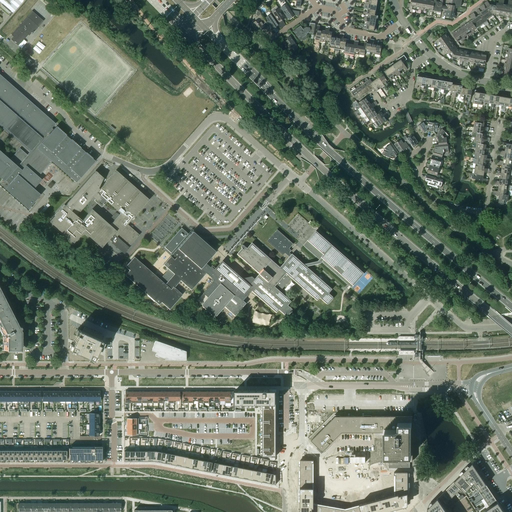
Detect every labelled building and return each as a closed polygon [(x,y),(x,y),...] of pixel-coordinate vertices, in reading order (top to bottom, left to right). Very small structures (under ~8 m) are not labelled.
[(0,0),(0,1),(13,13),(24,0),(0,0)] [(511,16),(511,5),(496,3),(496,6),(491,5),(487,7),(492,14),(493,13),(511,16)] [(291,11),(286,4),(281,8),(288,19),(294,16),(294,15),(295,11),(292,10),(291,10),(291,11)] [(493,15),(492,14),(487,7),(485,9),(484,7),(485,6),(483,4),(481,6),(489,17),(493,15)] [(486,20),(489,17),(481,6),(479,7),(480,10),(481,9),(482,11),(481,12),(486,20)] [(285,18),(279,8),(272,13),(279,23),(285,18)] [(486,20),(481,12),(479,9),(476,11),(478,13),(479,13),(480,14),(478,16),(483,24),(487,21),(486,20)] [(13,36),(11,40),(18,46),(29,32),(32,34),(43,21),(32,11),(11,34),(13,36)] [(483,24),(478,16),(475,17),(474,16),(475,15),(474,13),(471,14),(480,26),(483,24)] [(266,28),(263,22),(265,20),(261,14),(256,18),(257,20),(252,23),(258,31),(260,29),(261,31),(266,28)] [(279,25),(271,14),(266,18),(273,29),(279,25)] [(480,26),(471,14),(469,16),(471,18),(472,18),(473,19),(471,21),(476,28),(480,26)] [(476,28),(471,21),(466,24),(473,33),(474,32),(473,30),(476,28)] [(301,27),(301,26),(293,31),(300,40),(301,39),(301,40),(302,40),(303,40),(304,40),(305,40),(306,39),(306,38),(306,37),(306,36),(306,35),(307,35),(306,34),(308,33),(315,34),(316,24),(310,23),(309,26),(306,25),(304,27),(303,25),(301,27)] [(473,33),(466,24),(461,27),(467,35),(470,33),(471,35),(473,33)] [(467,35),(461,27),(457,30),(463,40),(465,39),(464,37),(467,35)] [(463,40),(457,30),(452,34),(457,42),(460,39),(462,41),(463,40)] [(442,44),(449,38),(446,33),(436,40),(438,42),(440,41),(442,44)] [(298,48),(292,39),(290,36),(287,38),(288,39),(284,42),(285,42),(283,43),(285,46),(284,47),(287,52),(293,47),(295,50),(298,48)] [(453,43),(449,38),(442,44),(444,47),(442,48),(443,50),(453,43)] [(448,53),(456,48),(453,43),(443,50),(444,51),(446,50),(448,53)] [(457,59),(458,50),(457,50),(456,48),(448,53),(452,58),(457,59)] [(407,69),(403,62),(400,58),(398,59),(399,61),(396,62),(401,70),(404,68),(406,70),(407,69)] [(401,70),(396,62),(394,64),(393,63),(391,64),(399,75),(401,74),(399,71),(401,70)] [(399,75),(391,64),(390,65),(391,66),(388,68),(393,75),(396,74),(397,76),(399,75)] [(395,78),(393,75),(388,68),(385,70),(384,69),(383,70),(391,81),(395,78)] [(389,83),(383,74),(380,76),(379,76),(380,75),(378,73),(376,74),(384,86),(389,83)] [(41,180),(38,177),(52,161),(76,182),(95,161),(56,126),(53,130),(51,128),(55,123),(0,74),(0,177),(4,181),(5,180),(7,182),(4,186),(29,208),(40,195),(33,189),(41,180)] [(384,86),(376,74),(375,75),(376,78),(377,78),(374,80),(380,89),(384,86)] [(380,89),(374,80),(372,82),(371,81),(370,79),(368,80),(374,88),(376,91),(380,89)] [(374,88),(368,80),(364,83),(370,91),(374,88)] [(370,91),(364,83),(360,86),(365,94),(370,91)] [(361,97),(365,94),(360,86),(356,89),(361,97)] [(356,89),(351,92),(357,100),(361,97),(356,89)] [(362,107),(369,102),(367,99),(368,98),(368,99),(372,96),(371,94),(357,104),(360,108),(362,107)] [(363,112),(376,103),(375,101),(372,104),(371,105),(369,102),(362,107),(360,108),(363,112)] [(366,116),(375,110),(373,107),(374,107),(378,104),(376,103),(363,112),(366,116)] [(372,118),(381,112),(380,110),(378,112),(377,113),(375,110),(366,116),(369,120),(372,118)] [(375,122),(388,114),(389,113),(387,111),(384,114),(383,115),(381,112),(372,118),(375,122)] [(380,125),(387,120),(385,117),(386,117),(389,115),(388,114),(375,122),(377,121),(380,125)] [(437,129),(438,123),(428,122),(428,123),(426,122),(424,123),(423,122),(418,126),(423,134),(427,130),(427,129),(429,130),(429,131),(433,131),(434,128),(437,129)] [(446,137),(448,135),(442,129),(435,135),(438,138),(439,139),(438,139),(438,144),(447,144),(446,137)] [(484,138),(485,134),(482,134),(473,132),(472,132),(475,133),(474,138),(488,140),(489,138),(486,137),(485,138),(484,138)] [(419,143),(413,134),(407,138),(405,135),(402,138),(405,142),(407,145),(410,143),(413,147),(419,143)] [(412,151),(407,145),(405,142),(403,143),(401,140),(398,142),(398,141),(394,144),(401,154),(406,150),(409,153),(412,151)] [(485,148),(486,145),(483,144),(474,142),(473,143),(476,143),(475,148),(489,151),(490,148),(487,148),(486,148),(485,148)] [(398,153),(392,143),(386,147),(386,149),(385,148),(382,155),(393,159),(394,157),(395,157),(396,157),(396,156),(396,155),(398,153)] [(448,151),(448,144),(447,144),(438,144),(438,145),(435,145),(435,149),(435,151),(434,150),(432,155),(442,157),(443,152),(448,151)] [(486,159),(487,155),(484,155),(474,153),(477,154),(476,159),(490,161),(491,159),(488,158),(487,159),(486,159)] [(439,167),(441,160),(445,161),(445,158),(442,157),(442,159),(432,156),(431,161),(427,160),(426,163),(439,167)] [(437,174),(439,167),(426,163),(425,167),(429,168),(427,173),(437,175),(437,177),(440,178),(441,175),(437,174)] [(95,171),(66,203),(67,204),(65,205),(64,205),(49,221),(73,243),(82,233),(83,232),(101,248),(109,239),(124,253),(139,235),(127,224),(130,221),(131,221),(132,221),(133,221),(134,220),(134,219),(135,218),(135,217),(134,216),(149,200),(116,170),(99,189),(98,188),(103,178),(95,171)] [(440,188),(443,180),(439,179),(436,179),(436,178),(427,175),(425,180),(428,181),(427,185),(428,185),(437,187),(437,188),(438,188),(440,188)] [(509,201),(510,195),(506,195),(493,193),(492,195),(498,196),(499,195),(500,195),(499,199),(504,200),(509,201)] [(503,205),(504,200),(499,199),(498,204),(496,203),(495,207),(501,208),(502,205),(503,205)] [(129,270),(125,275),(159,305),(161,302),(169,309),(180,297),(182,295),(174,287),(180,280),(191,290),(202,277),(203,276),(206,273),(212,278),(208,283),(210,285),(205,290),(203,293),(209,297),(203,303),(203,304),(203,305),(203,306),(204,307),(210,312),(214,316),(215,316),(216,316),(217,316),(217,315),(222,310),(225,307),(235,316),(246,304),(247,303),(244,301),(252,291),(257,295),(277,313),(279,310),(286,315),(286,316),(287,316),(288,316),(288,315),(292,311),(292,310),(293,310),(293,309),(292,309),(292,308),(288,305),(292,301),(286,296),(280,291),(290,280),(292,278),(299,284),(312,296),(317,300),(320,297),(327,303),(327,304),(328,304),(329,303),(333,299),(333,298),(333,297),(333,296),(329,293),(332,289),(329,286),(315,274),(307,266),(306,267),(294,257),(289,253),(291,250),(289,249),(293,244),(277,229),(267,241),(283,256),(285,253),(290,258),(284,264),(280,269),(275,263),(252,242),(247,248),(244,245),(243,245),(242,245),(241,246),(241,247),(242,247),(242,248),(237,254),(260,274),(255,279),(252,276),(242,278),(239,276),(226,264),(218,266),(216,268),(212,265),(210,267),(205,263),(215,251),(192,231),(191,233),(189,235),(181,228),(164,247),(176,258),(174,260),(170,256),(163,265),(169,270),(160,280),(154,274),(134,257),(125,267),(129,270)] [(352,288),(364,273),(316,231),(304,245),(320,259),(319,260),(321,263),(322,262),(352,288)] [(16,328),(8,312),(1,315),(0,312),(0,327),(4,335),(5,334),(6,335),(6,336),(4,336),(4,350),(1,350),(18,350),(18,338),(18,332),(20,332),(20,330),(21,329),(22,327),(20,326),(18,327),(16,328)] [(79,330),(70,349),(93,359),(104,336),(84,327),(82,331),(79,330)] [(186,360),(186,351),(155,341),(151,351),(156,353),(155,355),(165,359),(165,360),(186,360)] [(238,390),(235,390),(235,404),(262,404),(262,456),(276,456),(276,453),(276,408),(276,390),(263,390),(238,390)] [(335,416),(311,440),(316,446),(322,452),(333,441),(342,432),(374,432),(374,427),(376,427),(376,416),(335,416)] [(376,427),(374,427),(374,432),(382,432),(382,461),(389,461),(410,461),(412,461),(412,416),(376,416),(376,427)] [(91,448),(69,448),(69,460),(72,460),(73,460),(76,460),(80,460),(83,460),(84,460),(87,460),(90,460),(91,460),(94,460),(94,462),(102,462),(102,461),(102,446),(94,446),(94,448),(91,448)] [(410,474),(394,474),(394,495),(345,508),(314,502),(314,462),(298,462),(298,511),(391,511),(410,507),(410,474)] [(472,464),(454,482),(461,489),(464,492),(473,483),(478,490),(486,484),(472,464)] [(454,482),(450,485),(457,492),(461,489),(454,482)] [(486,484),(478,490),(481,494),(489,489),(486,484)] [(450,485),(446,489),(453,496),(457,492),(450,485)] [(446,489),(443,493),(450,500),(453,496),(446,489)] [(489,489),(481,494),(484,499),(492,493),(489,489)] [(443,493),(439,497),(446,504),(450,500),(443,493)] [(492,493),(484,499),(487,503),(495,498),(492,493)] [(439,497),(427,509),(428,511),(449,511),(447,509),(444,505),(446,504),(439,497)] [(495,498),(487,503),(489,507),(490,508),(498,502),(495,498)] [(504,511),(500,506),(499,504),(498,503),(498,502),(490,508),(489,507),(485,510),(485,511),(486,511),(504,511)]
